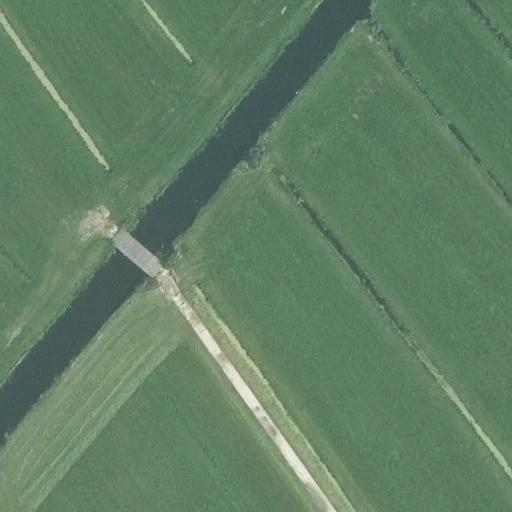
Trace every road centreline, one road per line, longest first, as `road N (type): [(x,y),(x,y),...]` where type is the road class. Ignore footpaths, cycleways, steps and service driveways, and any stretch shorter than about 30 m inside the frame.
road 1 (track): [(161,273),(327,511)]
road 2 (track): [(161,273),(115,232),(100,224),(80,228),(0,342)]
